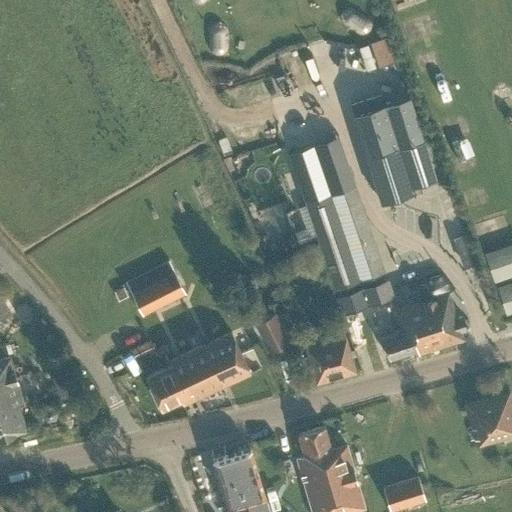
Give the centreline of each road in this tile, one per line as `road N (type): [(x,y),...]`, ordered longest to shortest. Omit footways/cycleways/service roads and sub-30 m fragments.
road 1 (tertiary): [(163,437),(511,346)]
road 2 (unknown): [(335,88),(222,115),(160,0)]
road 3 (residential): [(130,444),(85,353),(0,255)]
road 4 (tertiary): [(0,472),(130,444)]
